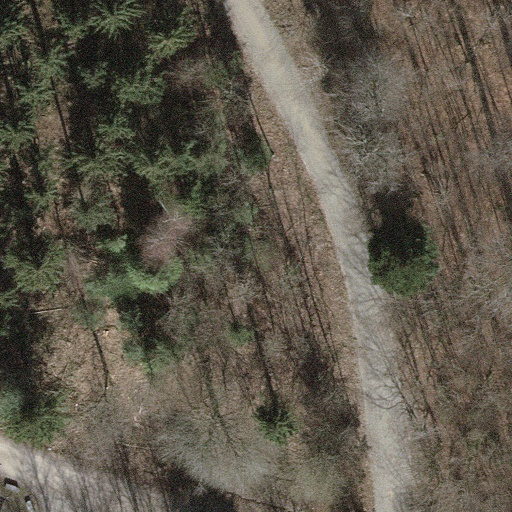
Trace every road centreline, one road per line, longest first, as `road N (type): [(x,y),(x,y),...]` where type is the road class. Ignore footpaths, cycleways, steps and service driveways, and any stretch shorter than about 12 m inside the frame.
road 1 (track): [(238,0),(361,262),(376,333),(391,511)]
road 2 (track): [(0,458),(151,511)]
